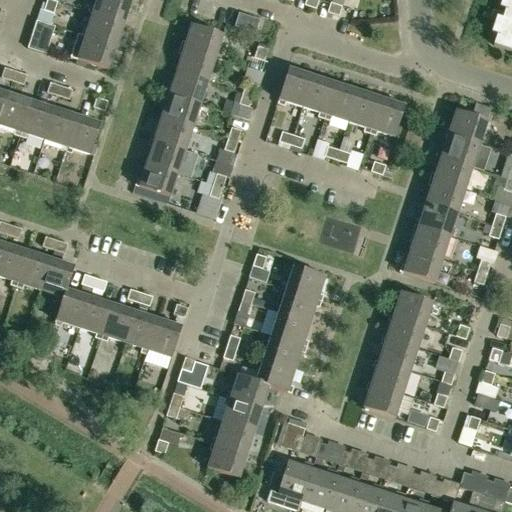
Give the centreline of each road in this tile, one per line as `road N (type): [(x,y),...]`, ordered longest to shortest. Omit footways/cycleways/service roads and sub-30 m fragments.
road 1 (residential): [(202,301),(288,35)]
road 2 (residential): [(444,451),(511,243)]
road 3 (residential): [(432,52),(395,68),(288,35)]
road 4 (residential): [(444,451),(439,465),(312,426)]
